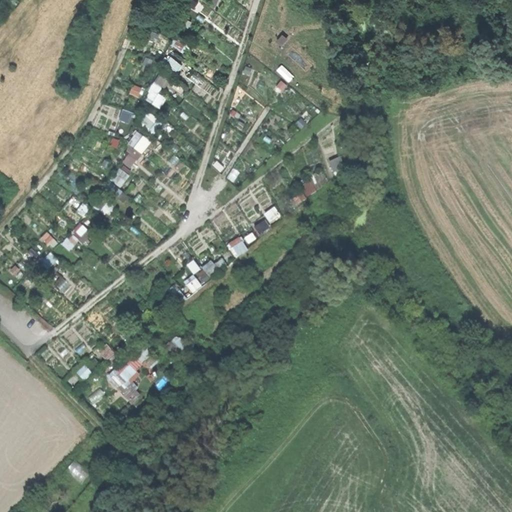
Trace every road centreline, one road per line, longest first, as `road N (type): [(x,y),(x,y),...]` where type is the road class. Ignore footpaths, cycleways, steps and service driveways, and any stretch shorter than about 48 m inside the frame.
road 1 (track): [(220,511),(331,398),(351,403),(381,444),(379,511)]
road 2 (track): [(259,0),(189,225)]
road 3 (track): [(29,355),(124,453),(151,447),(181,416)]
